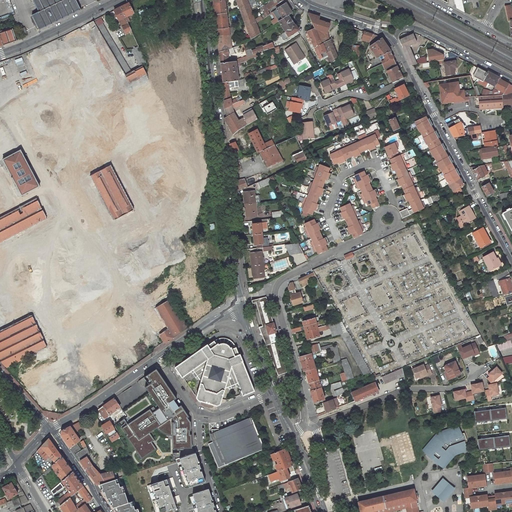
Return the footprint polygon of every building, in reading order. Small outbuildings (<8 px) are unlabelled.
[(33,0),(39,12),(32,15),(40,30),(80,10),(75,0),(33,0)] [(213,0),(214,3),(218,41),(230,39),(229,29),(225,0),(213,0)] [(235,0),(240,10),(250,6),(247,0),(235,0)] [(258,10),(253,0),(247,0),(250,6),(252,12),(258,10)] [(461,0),(454,0),(454,1),(455,1),(457,8),(464,12),(461,0)] [(123,34),(131,31),(124,17),(133,13),(127,1),(111,8),(123,34)] [(267,12),(276,6),(274,2),(264,8),(266,12),(267,12)] [(279,22),(288,16),(290,15),(284,5),(273,12),(279,22)] [(240,10),(249,32),(258,29),(256,23),(255,20),(252,12),(250,6),(240,10)] [(315,30),(326,34),(329,25),(318,21),(319,17),(307,13),(314,30),(315,30)] [(279,22),(285,33),(282,35),(285,40),(299,32),(295,26),(288,16),(279,22)] [(0,46),(16,41),(12,27),(0,30),(0,46)] [(18,30),(22,39),(27,33),(24,28),(18,30)] [(249,32),(251,39),(260,34),(258,29),(249,32)] [(309,46),(312,45),(319,61),(324,59),(322,54),(326,52),(322,44),(315,30),(314,30),(307,33),(306,35),(306,37),(309,46)] [(315,30),(322,44),(329,41),(326,34),(315,30)] [(370,41),(372,35),(364,32),(362,41),(369,44),(370,41)] [(415,61),(409,47),(417,43),(413,35),(400,41),(399,41),(411,66),(413,66),(416,65),(415,61)] [(232,48),(230,39),(218,41),(219,52),(232,48)] [(382,39),(370,48),(377,59),(379,58),(391,51),(383,41),(382,39)] [(326,52),(331,63),(338,60),(329,41),(322,44),(326,52)] [(272,43),(245,52),(247,57),(249,56),(257,53),(271,49),(274,48),(272,43)] [(296,64),(305,58),(296,44),(285,51),(288,55),(289,54),(296,64)] [(237,60),(236,57),(231,58),(230,55),(235,54),(233,48),(232,48),(219,52),(221,63),(236,61),(236,60),(237,60)] [(437,62),(444,61),(443,55),(433,50),(427,51),(429,63),(430,63),(437,62)] [(384,64),(391,60),(390,57),(393,55),(391,51),(379,58),(384,64)] [(331,63),(326,52),(322,54),(324,59),(327,65),(331,63)] [(384,64),(369,71),(373,78),(398,64),(393,55),(390,57),(391,60),(384,64)] [(238,80),(236,64),(236,61),(221,63),(223,83),(238,81),(238,80)] [(449,76),(455,75),(454,69),(457,69),(456,62),(446,64),(445,64),(446,76),(449,76)] [(251,73),(243,75),(244,79),(247,78),(278,67),(277,65),(251,74),(251,73)] [(484,81),(495,87),(495,89),(504,94),(503,96),(511,95),(511,93),(511,86),(500,80),(500,79),(488,72),(487,74),(474,66),(470,73),(475,75),(473,77),(483,82),(484,81)] [(396,67),(386,73),(392,84),(403,79),(396,67)] [(350,70),(341,74),(338,75),(340,81),(343,86),(346,85),(346,83),(350,82),(354,80),(350,70)] [(331,89),(336,87),(332,78),(331,76),(327,78),(329,80),(321,84),(326,94),(332,91),(331,89)] [(238,81),(222,83),(223,96),(229,94),(229,90),(232,90),(232,88),(243,86),(243,82),(248,81),(247,78),(244,79),(242,79),(238,80),(238,81)] [(478,97),(475,90),(460,92),(458,83),(440,85),(443,105),(455,103),(455,104),(470,102),(470,98),(478,97)] [(393,105),(409,96),(403,85),(395,90),(399,99),(397,100),(396,99),(391,101),(393,105)] [(312,88),(301,86),(299,96),(300,96),(299,100),(305,101),(310,102),(311,98),(310,98),(312,88)] [(232,105),(229,94),(223,96),(225,108),(232,105)] [(511,94),(511,95),(503,96),(503,105),(511,104),(511,94)] [(480,110),(504,108),(503,106),(503,105),(503,96),(479,97),(480,110)] [(292,103),(291,112),(302,114),(302,110),(303,105),(304,105),(305,101),(299,100),(294,99),(293,103),(292,103)] [(233,108),(244,103),(243,100),(232,105),(233,108)] [(346,119),(355,116),(350,105),(346,107),(342,109),(341,108),(336,110),(341,121),(343,127),(349,124),(346,119)] [(233,108),(226,112),(227,117),(234,114),(233,108)] [(247,124),(257,118),(251,108),(243,113),(244,115),(243,116),(244,118),(247,124)] [(328,115),(324,117),(328,127),(341,121),(336,110),(331,112),(332,113),(328,115)] [(367,114),(370,120),(375,118),(378,117),(377,114),(375,110),(367,114)] [(233,134),(242,128),(238,121),(234,114),(227,117),(224,118),(231,131),(233,134)] [(431,122),(427,116),(414,122),(416,126),(418,129),(431,122)] [(242,128),(247,124),(244,118),(238,121),(242,128)] [(394,119),(389,121),(393,129),(394,131),(399,129),(394,119)] [(463,126),(460,119),(453,122),(447,125),(454,139),(481,134),(480,127),(468,129),(463,130),(463,126)] [(431,122),(418,129),(419,133),(420,132),(422,135),(434,128),(431,122)] [(304,131),(304,140),(314,140),(313,123),(303,124),(304,131)] [(264,130),(267,137),(270,136),(266,126),(261,128),(262,131),(264,130)] [(434,128),(422,135),(423,138),(423,139),(424,142),(438,135),(434,128)] [(250,134),(258,153),(259,154),(262,152),(261,152),(267,149),(265,145),(258,130),(257,131),(250,134)] [(497,147),(498,147),(495,132),(484,134),(486,144),(481,145),(482,150),(487,149),(497,147)] [(427,145),(429,148),(441,141),(438,135),(424,142),(426,145),(427,145)] [(372,136),(367,138),(372,149),(374,153),(377,151),(375,147),(380,146),(376,136),(373,138),(372,136)] [(363,142),(360,143),(364,152),(369,150),(371,154),(374,153),(372,149),(367,138),(362,140),(363,142)] [(275,146),(273,141),(265,145),(267,149),(275,146)] [(441,141),(429,148),(430,151),(431,155),(445,147),(441,141)] [(357,142),(352,144),(358,159),(362,158),(360,154),(364,152),(360,143),(358,144),(357,142)] [(231,145),(233,160),(241,159),(243,158),(239,150),(238,147),(236,143),(231,145)] [(348,148),(345,149),(349,159),(353,157),(355,161),(358,159),(352,144),(347,146),(348,148)] [(388,157),(387,157),(388,161),(390,160),(395,158),(394,154),(398,153),(394,144),(385,148),(387,152),(388,157)] [(262,152),(269,167),(283,161),(275,146),(267,149),(261,152),(262,152)] [(434,158),(436,160),(448,154),(445,147),(431,155),(433,158),(434,158)] [(483,159),(491,157),(498,156),(497,147),(487,149),(482,150),(482,152),(483,159)] [(20,149),(3,158),(22,196),(40,187),(20,149)] [(342,149),(337,151),(343,166),(346,164),(345,160),(349,159),(345,149),(342,151),(342,149)] [(292,156),(297,167),(308,162),(303,151),(292,156)] [(330,156),(334,165),(338,163),(340,167),(343,166),(337,151),(332,153),(333,155),(330,156)] [(482,161),(484,160),(490,159),(491,157),(483,159),(482,152),(480,152),(482,161)] [(51,160),(61,183),(75,176),(65,153),(51,160)] [(448,154),(436,160),(437,163),(437,164),(438,167),(452,160),(448,154)] [(395,158),(390,160),(392,164),(388,166),(390,169),(404,163),(402,158),(400,159),(399,156),(395,158)] [(234,172),(243,170),(241,159),(233,160),(234,172)] [(441,170),(442,173),(455,166),(452,160),(438,167),(440,170),(441,170)] [(511,171),(511,170),(507,163),(507,162),(502,162),(511,178),(511,177),(511,171)] [(404,163),(390,169),(391,173),(395,171),(397,175),(406,171),(405,168),(407,168),(404,163)] [(134,209),(111,165),(91,175),(114,220),(134,209)] [(317,168),(315,173),(330,178),(332,175),(328,174),(330,169),(320,165),(319,168),(317,168)] [(471,168),(478,180),(484,177),(489,174),(484,165),(471,168)] [(455,166),(442,173),(444,176),(445,180),(459,173),(455,166)] [(395,181),(396,185),(400,183),(411,178),(409,173),(407,174),(406,171),(397,175),(399,180),(395,181)] [(315,178),(314,181),(323,185),(325,180),(329,182),(330,178),(315,173),(313,177),(315,178)] [(355,180),(353,180),(355,185),(371,179),(369,175),(365,177),(363,173),(354,177),(355,180)] [(459,173),(445,180),(447,183),(448,183),(449,186),(460,180),(462,179),(459,173)] [(258,184),(259,187),(271,182),(270,178),(258,184)] [(400,183),(396,185),(398,188),(402,186),(403,191),(413,186),(411,184),(413,183),(411,178),(400,183)] [(371,179),(355,185),(358,190),(360,189),(361,192),(370,188),(368,184),(372,182),(371,179)] [(248,188),(245,180),(235,182),(237,193),(248,188)] [(460,180),(449,186),(451,189),(455,196),(461,193),(459,189),(463,187),(460,180)] [(311,183),(309,188),(324,194),(325,191),(322,189),(323,185),(314,181),(313,184),(311,183)] [(480,184),(487,197),(494,193),(488,182),(480,184)] [(413,186),(403,191),(405,195),(402,197),(403,200),(418,193),(416,188),(414,189),(413,186)] [(324,194),(309,188),(307,193),(309,194),(308,197),(317,200),(319,196),(323,197),(324,194)] [(360,195),(362,200),(377,194),(376,190),(372,192),(370,188),(361,192),(362,195),(360,195)] [(255,192),(245,193),(246,205),(256,204),(255,192)] [(418,193),(403,200),(404,203),(408,202),(410,206),(419,202),(418,199),(420,198),(418,193)] [(378,197),(377,194),(362,200),(364,205),(366,204),(367,207),(370,206),(372,210),(378,207),(374,198),(378,197)] [(0,241),(48,217),(37,196),(0,214),(0,241)] [(305,199),(303,204),(318,210),(319,206),(315,205),(317,200),(308,197),(307,199),(305,199)] [(419,202),(410,206),(412,210),(408,212),(407,209),(403,211),(406,218),(425,209),(423,204),(421,205),(419,202)] [(246,205),(248,218),(258,216),(256,204),(246,205)] [(318,210),(303,204),(301,209),(303,209),(302,212),(311,216),(313,211),(317,213),(318,210)] [(338,215),(339,218),(354,211),(352,207),(350,208),(349,205),(340,209),(342,213),(338,215)] [(470,207),(460,213),(463,217),(467,225),(475,221),(473,219),(476,218),(470,207)] [(511,208),(502,214),(511,231),(511,208)] [(354,211),(339,218),(341,221),(345,220),(347,224),(356,220),(355,217),(357,216),(354,211)] [(467,225),(463,217),(458,219),(463,227),(467,225)] [(260,224),(253,225),(254,235),(263,234),(262,229),(267,229),(267,220),(260,221),(260,224)] [(303,228),(305,233),(320,226),(319,223),(315,225),(313,220),(304,225),(305,227),(303,228)] [(357,222),(356,220),(347,224),(349,228),(345,230),(346,233),(350,231),(361,226),(359,221),(357,222)] [(320,226),(305,233),(308,238),(310,237),(311,240),(320,236),(318,231),(322,230),(320,226)] [(350,231),(346,233),(348,236),(351,235),(353,239),(363,235),(361,232),(363,231),(361,226),(350,231)] [(475,234),(482,249),(491,244),(487,236),(488,236),(485,229),(475,234)] [(254,235),(256,246),(259,246),(259,249),(270,247),(269,238),(264,238),(263,234),(254,235)] [(320,236),(311,240),(312,243),(310,244),(312,248),(327,242),(326,238),(322,240),(320,236)] [(329,245),(327,242),(312,248),(315,253),(317,252),(318,255),(327,251),(325,246),(329,245)] [(297,255),(292,244),(285,245),(290,255),(297,255)] [(298,244),(292,244),(297,255),(298,255),(303,254),(298,244)] [(262,253),(252,254),(253,266),(264,265),(262,253)] [(500,267),(497,260),(498,260),(496,256),(494,253),(484,258),(491,271),(500,267)] [(253,266),(255,279),(265,278),(264,265),(253,266)] [(500,282),(505,295),(511,292),(511,285),(510,279),(500,282)] [(493,281),(487,283),(493,298),(497,297),(499,297),(493,281)] [(292,295),(294,305),(303,303),(302,301),(306,300),(305,297),(301,298),(300,293),(292,295)] [(493,298),(497,308),(504,305),(501,296),(499,297),(497,297),(493,298)] [(271,337),(270,334),(276,332),(266,297),(252,301),(253,304),(256,303),(263,326),(259,327),(279,375),(287,372),(278,341),(273,343),(271,337)] [(189,329),(172,300),(157,309),(174,338),(189,329)] [(32,316),(0,331),(0,361),(6,368),(47,345),(32,316)] [(315,318),(302,321),(304,326),(316,323),(315,318)] [(316,323),(304,326),(293,330),(293,333),(305,329),(306,332),(318,328),(317,326),(323,324),(322,321),(316,323)] [(341,321),(329,324),(333,336),(341,334),(348,332),(341,321)] [(308,339),(320,335),(318,328),(306,332),(308,339)] [(341,334),(363,373),(364,375),(371,373),(348,332),(341,334)] [(498,351),(511,346),(510,340),(505,342),(495,345),(498,351)] [(183,378),(194,370),(202,382),(197,398),(199,401),(202,402),(202,403),(202,404),(203,405),(204,405),(204,406),(210,407),(212,407),(213,406),(214,405),(217,406),(221,404),(225,388),(238,383),(255,391),(241,355),(240,356),(237,348),(233,350),(233,348),(232,347),(230,345),(227,344),(226,343),(224,343),(222,343),(219,344),(217,345),(215,342),(209,346),(209,345),(176,368),(183,378)] [(461,360),(471,355),(477,353),(474,343),(461,348),(459,345),(455,347),(461,360)] [(317,344),(310,346),(312,353),(316,353),(319,352),(317,344)] [(340,358),(337,346),(330,347),(330,346),(321,348),(322,351),(331,348),(334,360),(340,358)] [(300,357),(304,371),(306,371),(312,369),(313,369),(316,368),(314,360),(317,359),(316,353),(312,353),(300,357)] [(505,365),(511,364),(511,357),(502,358),(505,365)] [(347,359),(341,360),(343,366),(345,372),(347,380),(354,378),(351,367),(347,359)] [(341,361),(334,362),(331,363),(332,369),(343,366),(341,360),(341,361)] [(448,379),(461,374),(455,362),(445,367),(444,368),(441,369),(442,371),(444,370),(448,379)] [(419,378),(426,374),(427,376),(431,374),(428,366),(424,368),(423,366),(412,370),(416,379),(419,378)] [(312,369),(306,371),(309,383),(319,380),(316,368),(313,369),(312,369)] [(490,391),(491,394),(487,395),(489,403),(492,402),(491,397),(499,396),(497,385),(495,382),(503,375),(498,368),(489,375),(491,377),(488,380),(493,386),(489,386),(490,391)] [(189,417),(181,405),(178,407),(177,405),(179,404),(177,400),(175,402),(173,400),(176,398),(156,369),(147,375),(152,382),(149,384),(145,387),(149,392),(159,408),(156,410),(153,407),(130,422),(122,428),(127,435),(125,436),(141,459),(156,449),(152,442),(154,440),(149,433),(157,428),(158,427),(160,429),(162,431),(161,432),(163,434),(166,435),(172,436),(172,449),(192,448),(191,421),(190,421),(190,419),(189,417)] [(383,377),(385,384),(404,377),(402,369),(383,377)] [(148,382),(144,377),(138,381),(142,386),(148,382)] [(57,388),(56,378),(44,379),(45,388),(55,387),(56,388),(57,388)] [(315,389),(321,387),(320,385),(323,384),(322,379),(319,380),(309,383),(311,390),(315,389)] [(343,381),(333,384),(331,384),(333,390),(342,387),(341,383),(344,383),(343,381)] [(356,400),(378,391),(375,383),(352,392),(356,400)] [(473,392),(465,393),(464,390),(454,393),(456,401),(467,399),(467,402),(475,400),(474,393),(483,391),(484,391),(482,383),(471,385),(473,392)] [(314,403),(325,400),(321,387),(315,389),(311,390),(314,403)] [(159,408),(149,392),(122,411),(130,422),(153,407),(156,410),(159,408)] [(431,398),(435,414),(442,413),(441,408),(442,407),(440,397),(432,398),(431,398)] [(104,418),(120,407),(114,399),(98,409),(104,418)] [(335,408),(332,399),(323,403),(326,412),(335,408)] [(473,411),(475,422),(506,418),(505,407),(473,411)] [(212,431),(213,442),(209,444),(218,468),(265,449),(252,418),(227,428),(216,429),(216,431),(212,431)] [(78,438),(81,437),(78,431),(82,429),(79,422),(62,431),(61,434),(70,447),(80,440),(78,438)] [(119,437),(113,426),(105,431),(112,442),(119,437)] [(436,432),(422,449),(423,453),(443,469),(454,455),(465,452),(467,450),(464,440),(465,439),(464,434),(460,431),(458,426),(436,432)] [(477,438),(478,449),(509,446),(508,435),(477,438)] [(38,451),(46,459),(48,457),(49,458),(51,456),(56,462),(62,456),(50,438),(38,451)] [(81,450),(77,444),(71,448),(75,453),(81,450)] [(90,454),(87,447),(84,449),(75,454),(80,461),(87,456),(90,454)] [(270,454),(273,460),(277,459),(278,464),(276,465),(278,471),(280,471),(287,468),(293,466),(286,448),(279,451),(270,454)] [(205,481),(195,453),(176,460),(185,488),(205,481)] [(56,462),(53,465),(63,480),(73,471),(62,456),(56,462)] [(93,466),(87,456),(80,461),(86,469),(93,466)] [(253,469),(260,466),(257,459),(250,463),(253,469)] [(101,474),(93,466),(86,469),(92,477),(101,474)] [(284,480),(290,477),(287,468),(280,471),(282,476),(283,478),(283,479),(284,480)] [(507,472),(502,473),(503,484),(511,482),(511,479),(511,478),(511,468),(510,469),(511,472),(507,472)] [(58,502),(60,505),(68,499),(79,490),(83,486),(73,471),(63,480),(66,485),(70,491),(62,498),(58,502)] [(114,479),(112,471),(101,474),(105,482),(114,479)] [(264,477),(262,471),(254,474),(255,480),(264,477)] [(502,473),(493,474),(494,485),(503,484),(502,473)] [(105,482),(101,474),(92,477),(97,485),(105,482)] [(484,475),(475,476),(477,487),(485,486),(484,475)] [(477,487),(475,476),(466,477),(468,489),(462,489),(463,494),(470,493),(470,488),(477,487)] [(131,506),(130,502),(128,503),(125,492),(123,493),(121,486),(120,487),(118,483),(120,482),(119,478),(101,484),(103,489),(100,489),(104,495),(106,495),(107,499),(109,498),(111,501),(112,501),(113,504),(112,504),(111,504),(113,508),(116,507),(118,511),(116,511),(115,511),(137,511),(136,509),(135,509),(134,505),(131,506)] [(288,482),(292,492),(302,488),(298,478),(288,482)] [(430,491),(442,502),(454,489),(442,478),(430,491)] [(162,511),(176,508),(167,479),(147,485),(155,511),(162,511)] [(52,490),(55,494),(63,487),(60,483),(52,490)] [(12,484),(3,489),(10,500),(18,495),(12,484)] [(83,486),(79,490),(85,499),(81,502),(84,505),(86,504),(92,499),(83,486)] [(216,511),(215,509),(214,510),(213,507),(214,506),(213,502),(211,502),(211,500),(212,499),(209,489),(192,494),(193,496),(190,497),(194,511),(216,511)] [(376,511),(376,510),(405,503),(407,509),(418,506),(416,499),(415,496),(418,495),(418,492),(415,493),(414,489),(359,502),(361,511),(376,511)] [(511,492),(503,493),(505,504),(509,504),(511,503),(511,492)] [(479,508),(478,497),(471,497),(470,493),(463,494),(463,498),(469,498),(470,509),(479,508)] [(491,499),(493,510),(497,510),(496,506),(505,504),(503,493),(495,494),(495,499),(491,499)] [(291,506),(291,507),(301,504),(297,494),(287,497),(285,498),(286,502),(287,502),(289,501),(291,506)] [(493,510),(491,499),(487,500),(487,495),(478,497),(479,508),(488,507),(489,511),(493,510)] [(21,498),(12,502),(16,508),(29,502),(26,496),(21,498)] [(68,499),(60,505),(64,511),(75,511),(84,505),(81,502),(74,508),(68,499)]
